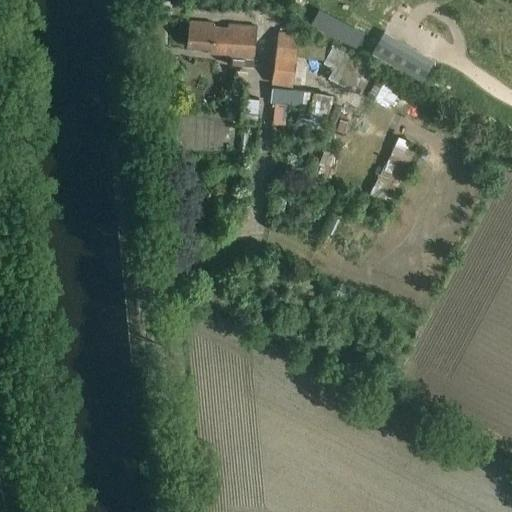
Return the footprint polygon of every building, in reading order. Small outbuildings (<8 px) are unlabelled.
[(304,21),(301,25),(309,29),(356,55),(367,34),(322,9),(320,8),(313,5),(312,8),(304,4),(297,17),(304,21)] [(230,29),(213,28),(213,23),(190,22),(188,46),(212,48),(212,53),(225,54),(225,58),(234,59),(234,66),(253,67),(256,27),(230,25),(230,29)] [(273,86),(291,88),(299,35),(280,32),(273,86)] [(329,77),(367,98),(381,71),(334,46),(325,63),(334,68),(329,77)] [(269,101),(274,101),(272,122),(285,123),(287,102),(301,104),(301,105),(310,106),(308,119),(297,116),(294,129),(323,135),(331,93),(302,90),(271,87),(269,101)] [(212,102),(211,121),(223,122),(225,103),(212,102)] [(341,134),(326,130),(324,137),(339,141),(341,134)] [(317,179),(326,182),(339,148),(321,141),(318,147),(325,150),(320,164),(322,165),(317,179)] [(353,175),(347,187),(385,204),(405,158),(392,152),(375,186),(353,175)] [(354,202),(344,198),(340,209),(349,213),(354,202)] [(339,219),(332,216),(325,231),(332,234),(339,219)]
